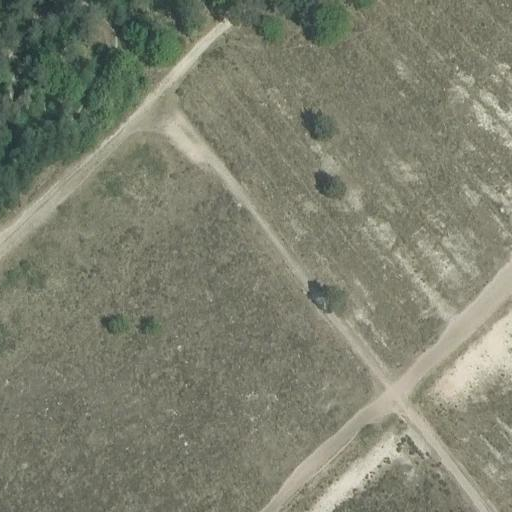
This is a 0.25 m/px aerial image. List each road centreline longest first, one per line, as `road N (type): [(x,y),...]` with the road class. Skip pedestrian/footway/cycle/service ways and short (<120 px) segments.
road 1 (track): [(486,511),(157,89)]
road 2 (track): [(0,241),(246,0)]
road 3 (unknown): [(511,270),(268,511)]
